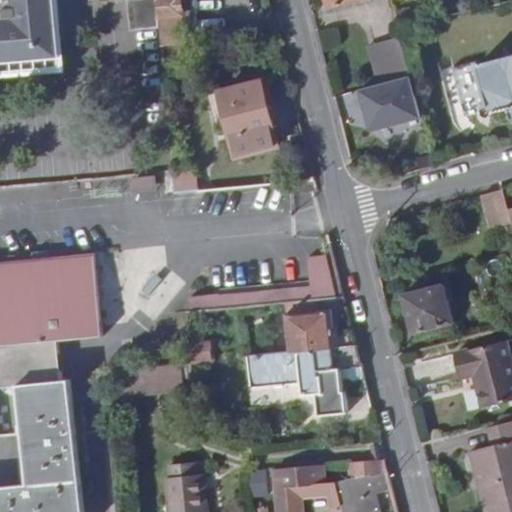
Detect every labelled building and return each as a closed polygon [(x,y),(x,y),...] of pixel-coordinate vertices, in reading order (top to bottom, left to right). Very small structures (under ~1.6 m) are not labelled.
[(0,0),(0,69),(76,62),(69,0),(0,0)] [(120,0),(124,29),(162,25),(159,0),(120,0)] [(159,0),(162,25),(163,43),(186,40),(182,0),(159,0)] [(401,30),(422,24),(419,12),(398,18),(401,30)] [(393,82),(413,78),(403,40),(383,44),(393,82)] [(386,84),(393,82),(383,44),(377,46),(386,84)] [(511,53),(477,63),(488,103),(483,109),(485,114),(490,118),(496,117),(497,112),(511,108),(511,53)] [(262,79),(222,88),(239,154),(278,143),(262,79)] [(418,130),(425,128),(424,121),(417,123),(418,130)] [(422,171),(436,167),(431,150),(425,151),(426,156),(419,158),(422,171)] [(132,195),(156,189),(152,174),(128,179),(132,195)] [(174,175),(176,190),(193,189),(192,174),(174,175)] [(503,190),(481,196),(489,227),(511,222),(503,190)] [(0,428),(25,426),(22,387),(22,383),(21,348),(101,340),(93,251),(0,259),(0,428)] [(309,281),(214,291),(215,309),(284,301),(313,298),(335,296),(326,255),(305,256),(309,281)] [(444,282),(403,293),(414,332),(454,321),(444,282)] [(195,300),(186,301),(187,311),(215,309),(214,291),(195,294),(195,300)] [(317,348),(355,344),(351,329),(333,331),(330,306),(314,307),(313,298),(284,301),(290,351),(317,348)] [(189,340),(191,361),(213,359),(210,337),(189,340)] [(481,409),(511,401),(511,364),(506,340),(453,353),(459,379),(473,376),(481,409)] [(319,370),(317,348),(290,351),(248,356),(251,385),(301,380),(302,393),(318,392),(320,412),(344,411),(341,368),(319,370)] [(135,367),(137,392),(185,388),(182,362),(136,366),(135,367)] [(117,385),(120,411),(139,409),(137,392),(135,367),(117,384),(117,385)] [(0,511),(84,511),(72,382),(22,387),(25,426),(0,428),(0,511)] [(511,421),(496,425),(500,442),(491,445),(469,450),(484,511),(496,511),(511,508),(511,421)] [(496,425),(486,427),(491,445),(500,442),(496,425)] [(329,462),(275,468),(279,511),(306,511),(305,498),(332,495),(333,509),(345,507),(339,480),(331,481),(329,462)] [(169,478),(172,511),(210,511),(207,475),(202,475),(200,463),(174,465),(175,477),(169,478)] [(339,480),(345,507),(346,511),(381,511),(377,492),(380,492),(375,471),(339,480)]
